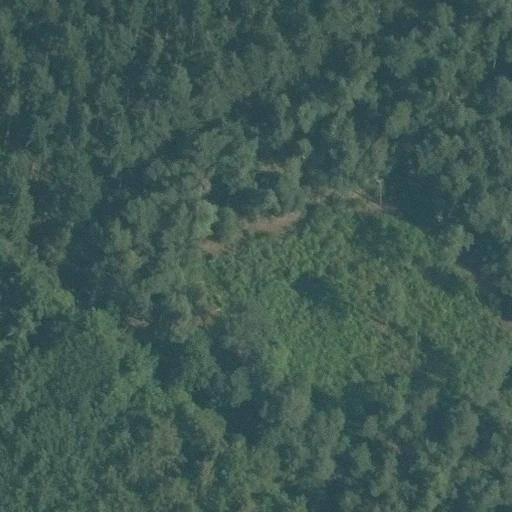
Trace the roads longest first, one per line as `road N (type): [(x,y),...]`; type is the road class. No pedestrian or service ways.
road 1 (track): [(27,255),(457,0)]
road 2 (track): [(307,511),(27,255)]
